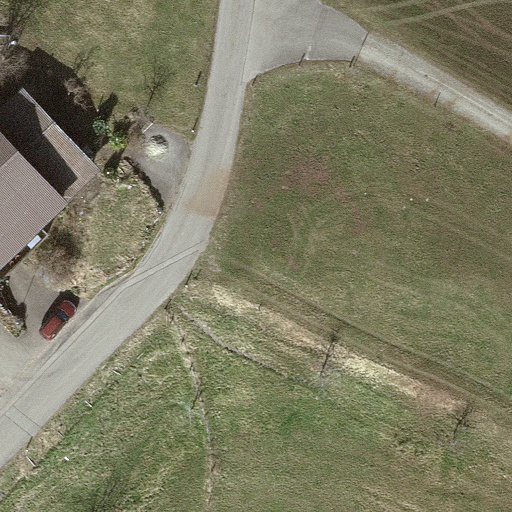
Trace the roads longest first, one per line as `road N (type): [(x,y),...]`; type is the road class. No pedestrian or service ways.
road 1 (tertiary): [(0,433),(163,274),(219,176),(234,0)]
road 2 (track): [(257,0),(511,141)]
